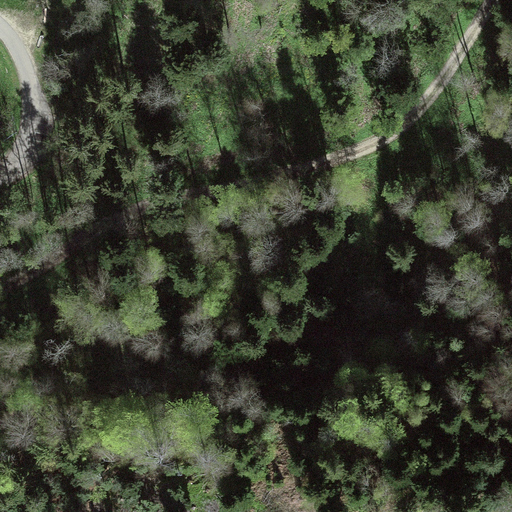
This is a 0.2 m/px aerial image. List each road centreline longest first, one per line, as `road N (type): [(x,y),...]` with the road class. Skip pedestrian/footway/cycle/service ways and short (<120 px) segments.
road 1 (track): [(490,0),(433,94),(380,138),(314,169),(135,206),(0,292)]
road 2 (unclassified): [(0,25),(22,54),(33,89),(26,144),(0,180)]
